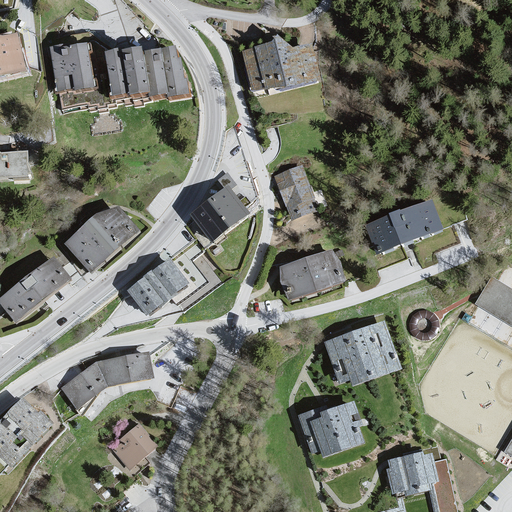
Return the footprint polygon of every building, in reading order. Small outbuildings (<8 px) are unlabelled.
[(0,0),(0,14),(14,14),(20,4),(19,0),(0,0)] [(0,81),(8,85),(31,76),(22,38),(4,42),(0,42),(0,81)] [(90,40),(52,46),(62,109),(134,98),(135,100),(151,97),(152,100),(169,98),(170,101),(192,97),(190,75),(186,76),(183,56),(178,57),(176,46),(144,51),(143,46),(106,51),(90,40)] [(280,47),(245,56),(255,99),(327,85),(320,48),(298,52),(286,41),(280,47)] [(0,148),(0,186),(31,186),(37,182),(33,172),(32,158),(5,160),(0,155),(1,148),(0,148)] [(305,171),(277,180),(293,226),(322,217),(305,171)] [(232,194),(193,218),(219,249),(258,220),(232,194)] [(437,205),(369,230),(382,262),(449,236),(437,205)] [(69,253),(95,279),(145,238),(122,211),(97,224),(69,253)] [(336,255),(282,271),(286,306),(351,284),(336,255)] [(171,258),(131,289),(150,313),(190,282),(171,258)] [(55,262),(2,306),(20,331),(76,283),(55,262)] [(511,287),(493,277),(478,303),(511,323),(511,442),(507,451),(511,454),(511,287)] [(389,326),(321,345),(341,397),(407,373),(389,326)] [(96,367),(62,391),(81,416),(112,393),(159,385),(153,359),(96,367)] [(27,402),(0,430),(0,455),(17,474),(37,456),(63,429),(27,402)] [(319,413),(299,419),(312,458),(323,455),(329,464),(372,451),(357,406),(322,419),(319,413)] [(142,428),(114,454),(133,474),(162,450),(142,428)] [(424,450),(388,459),(390,467),(386,468),(392,494),(405,490),(406,496),(433,488),(432,482),(440,480),(433,451),(424,453),(424,450)]
